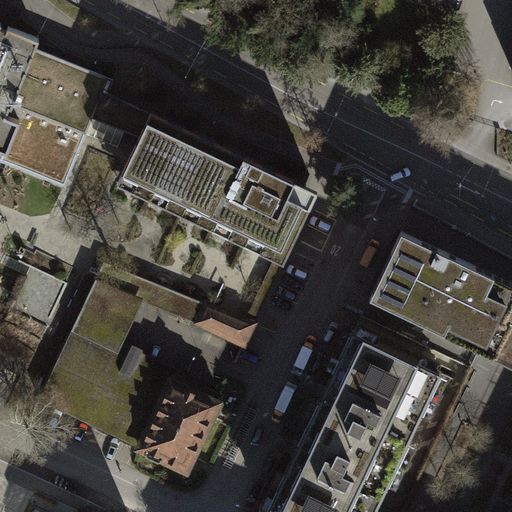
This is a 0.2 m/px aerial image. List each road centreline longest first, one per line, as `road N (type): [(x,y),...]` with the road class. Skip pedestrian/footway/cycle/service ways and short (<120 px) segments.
road 1 (residential): [(217,511),(392,147)]
road 2 (primary): [(130,0),(392,147)]
road 3 (residential): [(0,439),(154,511)]
road 4 (primary): [(392,147),(511,206)]
